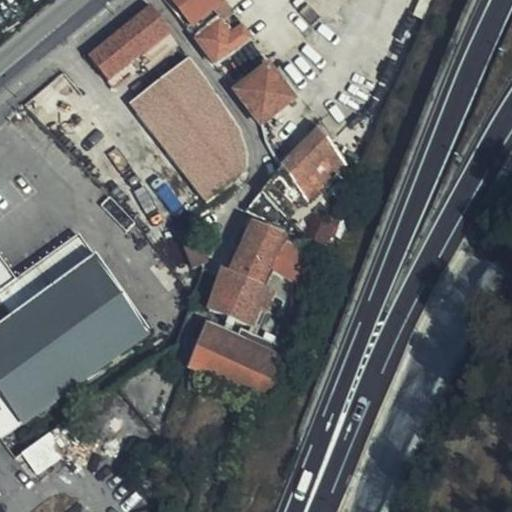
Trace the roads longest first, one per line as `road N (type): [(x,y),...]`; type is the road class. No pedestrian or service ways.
road 1 (motorway): [(499,0),(410,195),(295,511)]
road 2 (motorway): [(315,511),(384,342),(511,109)]
road 3 (unknown): [(174,0),(256,116),(261,146),(197,286)]
